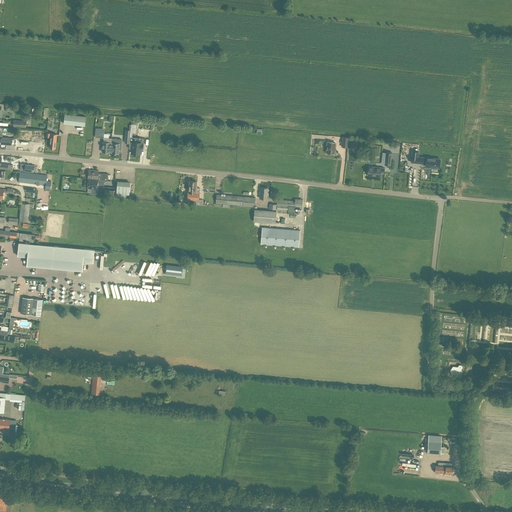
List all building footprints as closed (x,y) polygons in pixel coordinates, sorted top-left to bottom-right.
[(86,116),(65,114),(64,123),(85,126),(86,116)] [(43,143),(44,132),(21,130),(20,141),(43,143)] [(55,148),(57,134),(47,133),(47,137),(51,137),(50,148),(55,148)] [(66,134),(66,144),(90,146),(91,136),(66,134)] [(141,143),(132,142),(131,154),(133,154),(138,155),(138,154),(140,155),(141,149),(142,149),(142,144),(141,144),(141,143)] [(327,142),(326,153),(334,153),(335,143),(327,142)] [(109,143),(102,143),(101,153),(107,154),(108,153),(109,153),(110,146),(108,146),(109,143)] [(111,146),(110,146),(109,153),(111,153),(110,155),(117,155),(118,145),(112,144),(111,146)] [(418,152),(412,151),(411,162),(423,163),(423,162),(426,163),(425,166),(439,168),(439,164),(440,164),(441,160),(440,160),(440,159),(426,157),(426,158),(424,158),(424,157),(418,157),(418,152)] [(0,157),(0,165),(0,168),(8,169),(8,164),(1,164),(1,158),(0,157)] [(368,166),(367,175),(380,176),(380,173),(383,173),(384,168),(368,166)] [(88,170),(88,178),(98,179),(107,179),(107,173),(98,172),(98,171),(88,170)] [(20,172),(19,182),(46,185),(51,186),(51,181),(47,181),(47,175),(20,172)] [(88,179),(87,188),(97,189),(97,182),(100,183),(100,180),(98,180),(88,179)] [(189,188),(189,192),(199,193),(200,189),(196,188),(197,181),(190,180),(189,188)] [(117,181),(116,194),(128,195),(129,183),(117,181)] [(115,195),(115,188),(109,187),(103,187),(103,194),(115,195)] [(260,187),(259,198),(267,199),(268,188),(260,187)] [(0,198),(3,199),(4,193),(13,193),(14,189),(7,188),(7,189),(0,188),(0,198)] [(187,192),(186,204),(203,206),(203,201),(199,200),(199,193),(189,192),(187,192)] [(216,195),(215,203),(242,205),(242,206),(255,207),(255,198),(243,197),(216,195)] [(269,204),(269,209),(277,209),(277,210),(288,211),(295,212),(295,206),(301,207),(302,199),(295,199),(295,201),(277,199),(276,204),(269,204)] [(29,215),(29,209),(21,208),(19,221),(28,221),(29,218),(30,218),(30,215),(29,215)] [(254,210),(253,222),(275,223),(276,211),(254,210)] [(261,227),(260,244),(299,247),(300,230),(261,227)] [(21,232),(20,240),(33,242),(33,241),(40,241),(40,236),(35,235),(35,234),(21,232)] [(19,243),(18,256),(28,257),(27,266),(82,271),(83,262),(93,263),(94,249),(19,243)] [(6,306),(12,307),(14,295),(8,294),(6,306)] [(22,306),(21,313),(41,316),(43,299),(33,298),(23,297),(22,306)] [(454,365),(450,369),(452,373),(457,374),(458,376),(460,377),(462,374),(461,372),(463,371),(462,368),(463,366),(462,364),(460,364),(458,365),(454,365)] [(94,373),(92,389),(101,390),(102,374),(94,373)] [(0,411),(4,412),(5,399),(10,399),(10,398),(25,400),(25,394),(0,392),(0,411)] [(0,418),(0,427),(8,428),(8,434),(16,435),(16,432),(15,432),(16,420),(10,419),(0,418)] [(429,436),(428,452),(444,453),(444,448),(440,447),(441,437),(429,436)] [(436,465),(435,472),(452,473),(453,467),(451,467),(452,463),(446,463),(446,466),(436,465)]
